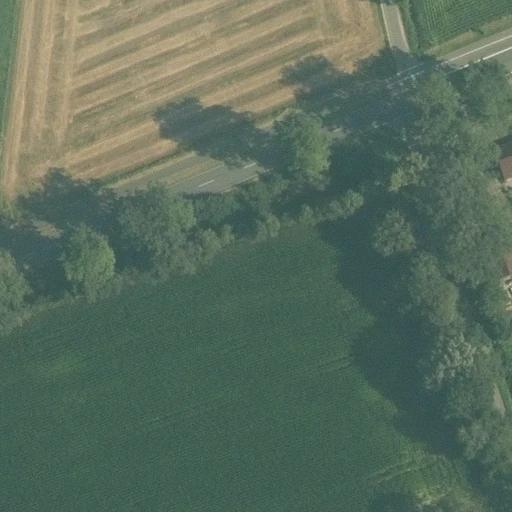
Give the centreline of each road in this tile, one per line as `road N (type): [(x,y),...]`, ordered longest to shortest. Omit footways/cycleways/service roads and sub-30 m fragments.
road 1 (tertiary): [(410,101),(0,269)]
road 2 (unclassified): [(410,101),(444,273),(511,458)]
